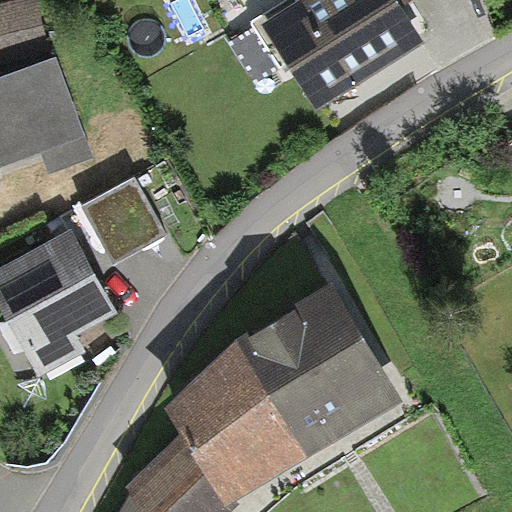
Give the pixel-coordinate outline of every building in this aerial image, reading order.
[(37,0),(13,0),(0,4),(0,65),(51,51),(37,0)] [(393,0),(303,0),(265,24),(317,105),(420,40),(393,0)] [(0,168),(45,151),(52,170),(93,154),(56,57),(0,78),(0,168)] [(135,175),(83,204),(115,262),(167,234),(135,175)] [(72,230),(0,269),(0,301),(40,376),(86,352),(77,334),(116,313),(72,230)] [(389,396),(329,306),(169,412),(185,436),(131,494),(120,511),(219,511),(229,502),(389,396)]
